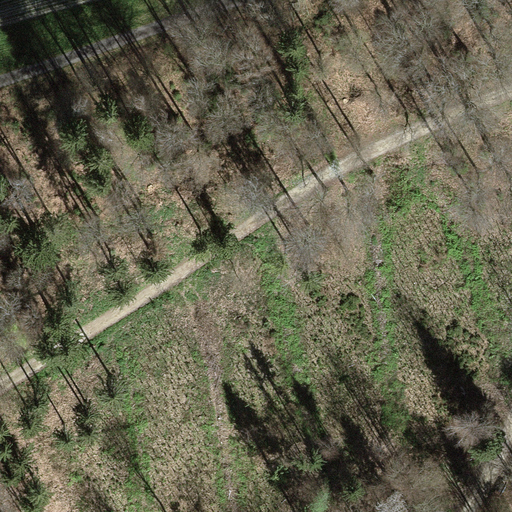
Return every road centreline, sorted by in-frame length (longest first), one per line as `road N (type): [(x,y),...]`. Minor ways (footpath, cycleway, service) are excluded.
road 1 (track): [(511,92),(310,181),(0,387)]
road 2 (track): [(227,0),(0,74)]
